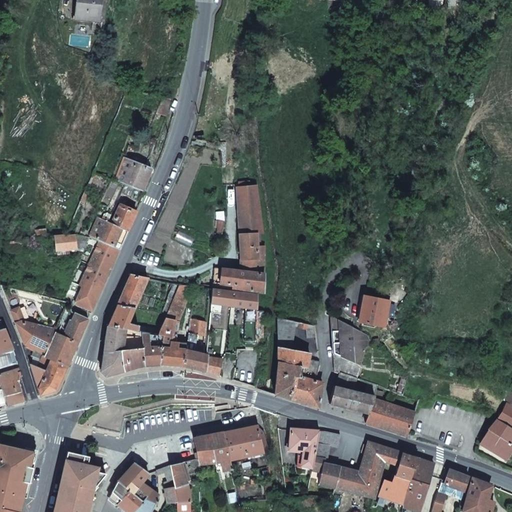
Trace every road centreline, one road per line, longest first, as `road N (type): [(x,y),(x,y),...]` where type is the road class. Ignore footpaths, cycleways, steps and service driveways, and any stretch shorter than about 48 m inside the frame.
road 1 (secondary): [(204,0),(183,125),(68,404)]
road 2 (track): [(384,266),(407,182),(447,90),(502,0)]
road 3 (residential): [(320,418),(328,384),(321,316),(327,282),(352,257),(384,266)]
road 4 (primary): [(320,418),(511,482)]
road 5 (primary): [(68,404),(182,384),(256,398)]
road 6 (residential): [(122,446),(249,414),(256,398)]
